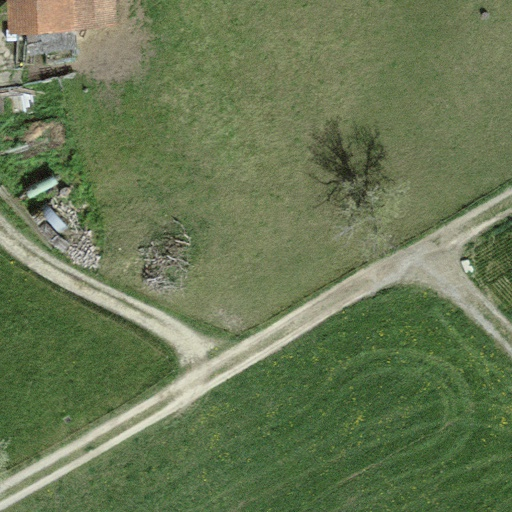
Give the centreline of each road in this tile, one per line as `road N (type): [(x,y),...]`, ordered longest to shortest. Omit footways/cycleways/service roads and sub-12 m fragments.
road 1 (residential): [(0,493),(426,258)]
road 2 (track): [(0,224),(217,369)]
road 3 (track): [(511,212),(426,258),(511,351)]
